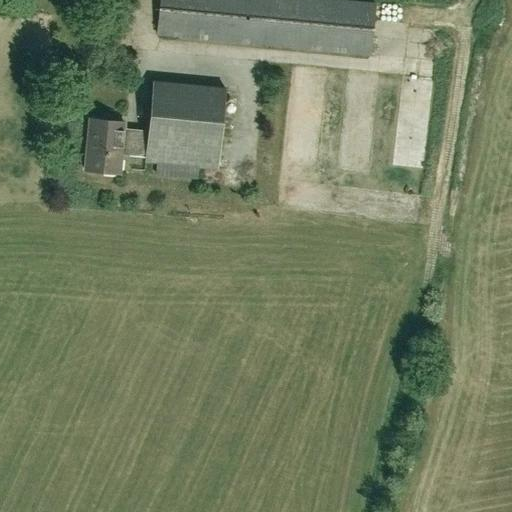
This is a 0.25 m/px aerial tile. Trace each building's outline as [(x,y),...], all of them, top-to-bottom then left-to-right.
[(370,55),(375,4),(333,0),(160,0),(157,35),(370,55)] [(218,168),(225,89),(153,82),(148,131),(124,129),(124,123),(89,120),(85,171),(119,174),(121,155),(145,157),(145,161),(218,168)] [(400,108),(399,169),(429,169),(430,109),(400,108)] [(346,135),(345,171),(364,171),(364,136),(346,135)] [(253,194),(254,180),(220,180),(220,193),(253,194)]
